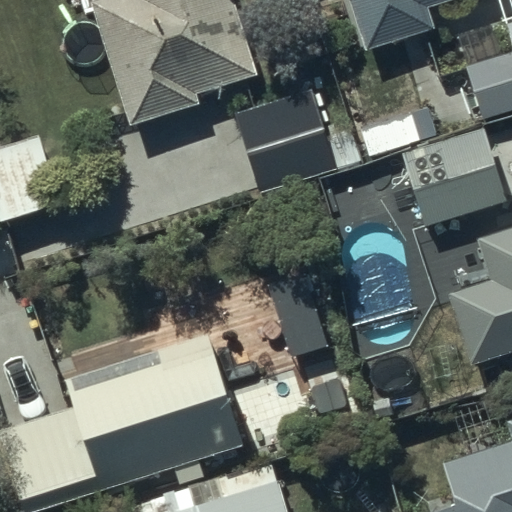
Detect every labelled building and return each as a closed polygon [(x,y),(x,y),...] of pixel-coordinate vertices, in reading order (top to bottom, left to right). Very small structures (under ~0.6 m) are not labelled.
[(123,123),(193,104),(187,84),(222,74),(209,30),(234,23),(227,0),(98,0),(89,3),(123,123)] [(345,0),(360,50),(431,28),(425,7),(449,0),(345,0)] [(464,66),(480,119),(511,109),(511,23),(502,27),(509,52),(464,66)] [(257,193),(321,173),(297,95),(232,115),(257,193)] [(358,125),(366,156),(436,136),(427,106),(358,125)] [(401,155),(421,227),(504,204),(483,132),(401,155)] [(0,146),(0,222),(58,207),(39,136),(0,146)] [(511,229),(477,240),(473,241),(485,281),(443,295),(466,367),(511,351),(511,229)] [(0,425),(0,455),(17,511),(32,511),(239,448),(204,336),(61,380),(68,404),(0,425)] [(436,511),(511,511),(511,421),(507,423),(511,438),(437,461),(451,507),(436,511)] [(280,511),(267,466),(140,502),(142,511),(280,511)]
